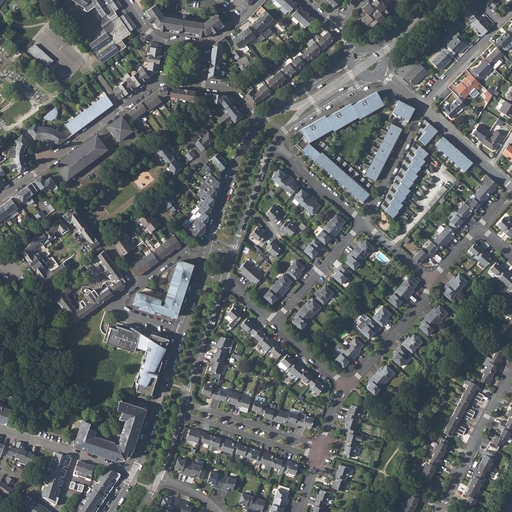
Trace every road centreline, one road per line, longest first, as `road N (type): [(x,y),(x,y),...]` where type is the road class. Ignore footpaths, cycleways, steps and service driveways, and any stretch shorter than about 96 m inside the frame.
road 1 (residential): [(511,376),(440,511)]
road 2 (residential): [(180,331),(132,472)]
road 3 (residential): [(180,414),(317,458)]
road 4 (residential): [(320,447),(184,402)]
road 5 (residential): [(163,80),(47,161)]
road 6 (residential): [(0,429),(132,472)]
road 7 (residential): [(347,387),(425,303),(430,281)]
road 8 (residential): [(259,124),(234,161),(206,249)]
road 9 (residential): [(275,323),(362,221)]
road 10 (residential): [(184,402),(223,279)]
road 11 (residential): [(422,108),(362,221)]
road 12 (residential): [(229,258),(274,142)]
